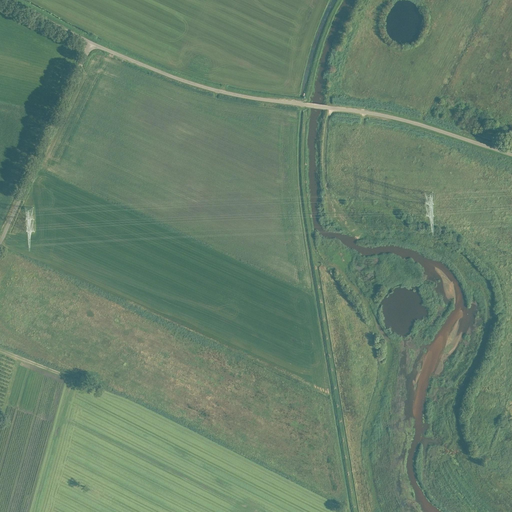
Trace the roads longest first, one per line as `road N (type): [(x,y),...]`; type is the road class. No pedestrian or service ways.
road 1 (unclassified): [(511,154),(393,117),(204,87),(90,43)]
road 2 (unclassified): [(0,242),(90,43)]
